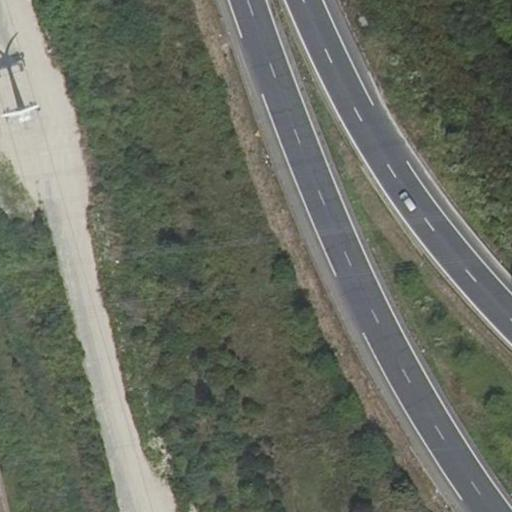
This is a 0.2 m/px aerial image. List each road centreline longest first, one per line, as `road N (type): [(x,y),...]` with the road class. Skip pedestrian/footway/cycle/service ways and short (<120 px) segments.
road 1 (trunk): [(249,0),(346,249),(436,426),(493,511)]
road 2 (trunk): [(511,310),(437,226),(360,106),(308,0)]
